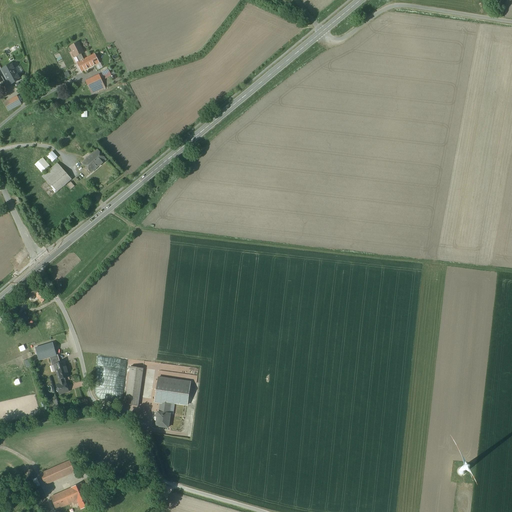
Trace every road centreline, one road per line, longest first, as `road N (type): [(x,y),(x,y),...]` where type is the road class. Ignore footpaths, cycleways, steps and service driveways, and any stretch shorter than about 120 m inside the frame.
road 1 (secondary): [(39,264),(321,32)]
road 2 (unclassified): [(256,511),(162,486),(146,444),(89,392),(80,351),(39,264)]
road 3 (unknown): [(182,442),(128,386),(95,305),(39,264)]
road 4 (unclassified): [(511,21),(398,5),(336,41),(321,32)]
